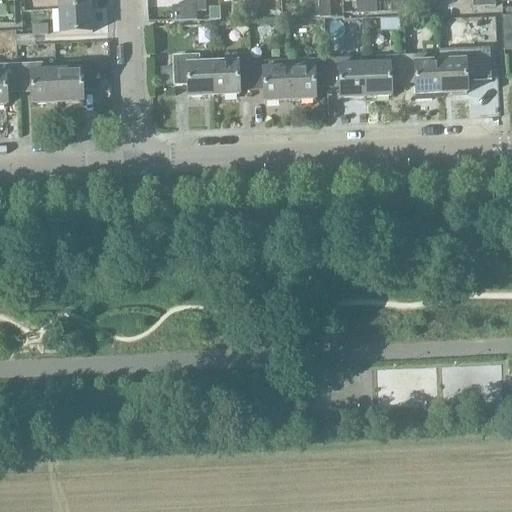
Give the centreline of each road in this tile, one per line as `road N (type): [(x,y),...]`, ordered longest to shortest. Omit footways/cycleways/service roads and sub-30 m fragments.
road 1 (unclassified): [(133,159),(511,149)]
road 2 (residential): [(133,159),(126,0)]
road 3 (unclassified): [(0,167),(133,159)]
